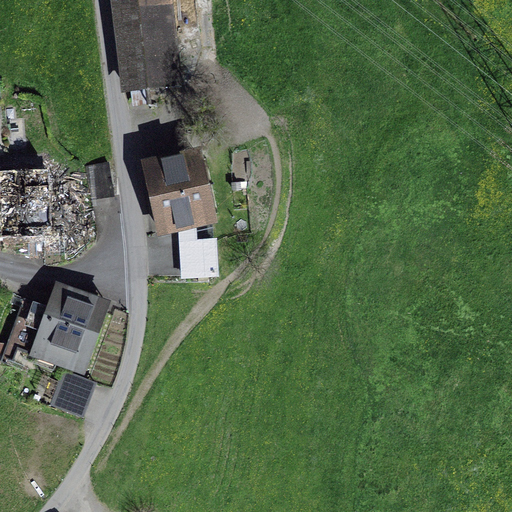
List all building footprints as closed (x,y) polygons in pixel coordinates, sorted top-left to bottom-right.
[(110,0),(121,95),(183,86),(172,0),(110,0)] [(202,148),(141,161),(157,238),(179,234),(197,230),(219,225),(202,148)] [(0,245),(57,242),(55,165),(50,165),(49,155),(0,157),(0,245)] [(109,163),(85,167),(91,201),(115,198),(109,163)] [(197,230),(179,234),(181,280),(219,278),(217,240),(198,241),(197,230)] [(87,377),(112,302),(57,283),(49,306),(23,298),(2,359),(13,362),(18,351),(31,355),(30,358),(87,377)] [(63,372),(50,406),(83,420),(97,384),(63,372)]
